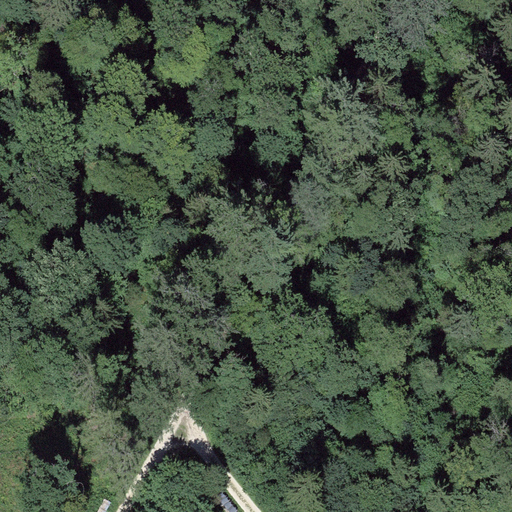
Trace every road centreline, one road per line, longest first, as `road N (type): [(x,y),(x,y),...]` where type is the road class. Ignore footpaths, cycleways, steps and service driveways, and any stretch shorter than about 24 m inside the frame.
road 1 (track): [(176,420),(402,0)]
road 2 (track): [(251,511),(176,420),(126,511)]
